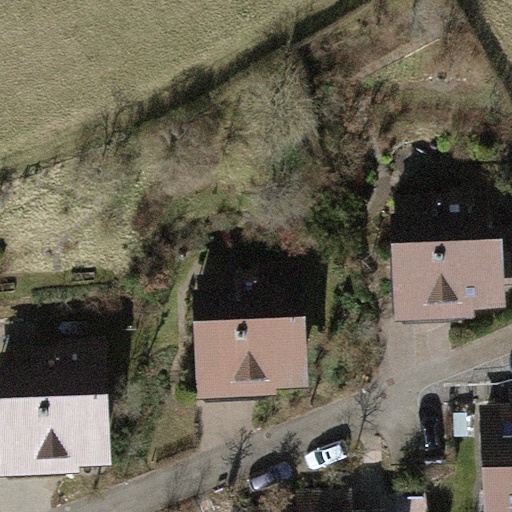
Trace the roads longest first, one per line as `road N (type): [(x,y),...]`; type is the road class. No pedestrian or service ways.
road 1 (track): [(0,198),(178,175),(426,0)]
road 2 (residential): [(101,511),(449,367)]
